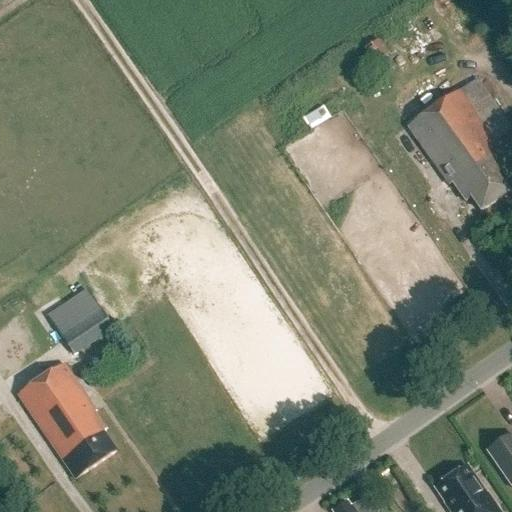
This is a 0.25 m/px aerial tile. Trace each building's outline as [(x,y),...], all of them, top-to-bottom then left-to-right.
[(395,66),(378,40),(362,50),(380,76),(395,66)] [(425,76),(404,90),(408,96),(429,83),(425,76)] [(511,130),(511,129),(478,81),(410,129),(450,187),(454,184),(467,204),(473,200),(483,214),(511,193),(511,184),(509,179),(511,177),(511,164),(496,142),(511,130)] [(88,291),(48,317),(63,340),(103,314),(88,291)] [(103,314),(63,340),(74,357),(115,330),(103,314)] [(66,366),(18,398),(76,481),(117,453),(104,434),(108,431),(96,414),(98,413),(66,366)] [(511,437),(489,453),(503,474),(511,487),(511,437)] [(439,488),(455,511),(453,511),(500,511),(496,506),(492,508),(466,469),(439,488)] [(349,503),(336,511),(383,511),(385,511),(378,500),(372,504),(368,498),(358,505),(352,508),(349,503)]
